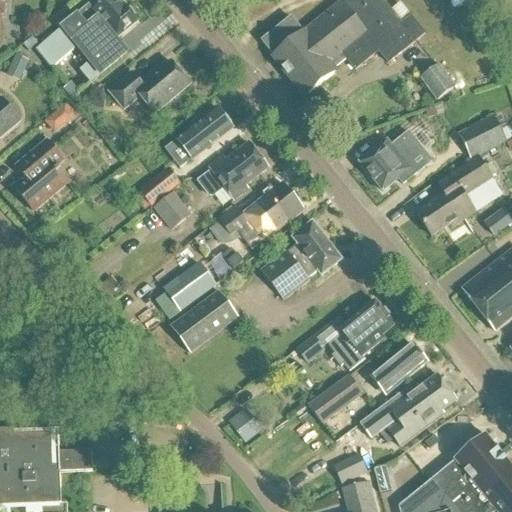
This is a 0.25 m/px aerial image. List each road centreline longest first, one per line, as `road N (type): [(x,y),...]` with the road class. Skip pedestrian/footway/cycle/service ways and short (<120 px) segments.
road 1 (tertiary): [(511,408),(180,0)]
road 2 (residential): [(270,511),(206,429),(0,222)]
